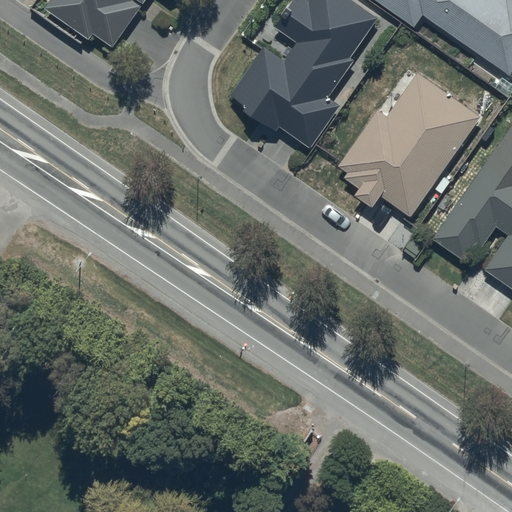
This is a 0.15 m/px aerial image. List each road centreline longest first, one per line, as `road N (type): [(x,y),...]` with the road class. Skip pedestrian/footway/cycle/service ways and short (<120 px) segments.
road 1 (secondary): [(0,130),(511,490)]
road 2 (residential): [(511,353),(199,129),(189,106),(192,64),(233,0)]
